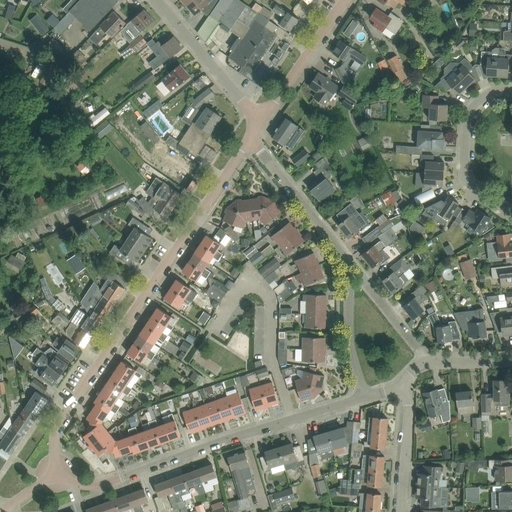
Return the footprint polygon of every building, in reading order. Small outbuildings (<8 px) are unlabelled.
[(79,0),(73,7),(70,11),(90,31),(112,8),(119,0),(118,0),(79,0)] [(203,8),(208,14),(218,0),(193,0),(187,6),(189,7),(188,8),(192,14),(193,13),(195,15),(203,8)] [(241,0),(220,0),(210,15),(222,24),(242,38),(241,39),(229,56),(243,66),(242,67),(251,73),(277,35),(265,26),(270,19),(259,12),(259,13),(252,8),(246,4),(247,4),(241,0)] [(429,7),(425,3),(423,0),(419,0),(416,2),(420,7),(424,12),(426,15),(432,10),(429,7)] [(259,12),(262,9),(263,7),(256,2),(252,8),(259,13),(259,12)] [(299,19),(291,13),(277,4),(273,10),(283,16),(279,22),(283,25),(291,31),(299,19)] [(382,32),(385,27),(396,34),(403,24),(399,18),(391,12),(388,16),(376,8),(375,10),(374,9),(370,14),(372,15),(370,17),(376,21),(374,25),(374,27),(382,32)] [(39,41),(51,30),(36,10),(23,20),(39,41)] [(144,10),(136,16),(127,24),(128,25),(126,27),(135,38),(143,32),(142,30),(153,20),(144,10)] [(112,37),(123,25),(126,22),(114,11),(94,33),(101,40),(108,33),(112,37)] [(54,27),(60,21),(53,14),(47,20),(54,27)] [(353,19),(350,24),(355,28),(359,23),(353,19)] [(431,36),(422,21),(415,25),(424,40),(431,36)] [(511,29),(510,29),(504,31),(503,40),(511,40),(511,29)] [(129,46),(135,52),(147,42),(142,35),(129,46)] [(174,37),(166,43),(162,46),(162,47),(157,51),(160,54),(150,62),(155,69),(182,48),(174,37)] [(455,43),(460,48),(466,42),(461,37),(455,43)] [(53,38),(47,45),(58,55),(65,47),(53,38)] [(366,58),(349,46),(341,40),(333,52),(341,58),(346,61),(349,55),(362,64),(366,58)] [(438,44),(436,45),(430,49),(434,56),(442,51),(438,44)] [(486,75),(497,76),(498,58),(499,47),(496,47),(492,50),(492,52),(482,51),(482,55),(481,65),(487,65),(486,75)] [(509,66),(511,66),(511,54),(506,54),(506,51),(504,48),(499,47),(498,58),(497,76),(508,77),(509,66)] [(71,56),(76,61),(83,54),(78,49),(71,56)] [(403,67),(397,55),(387,60),(394,72),(395,72),(400,82),(407,78),(402,68),(403,67)] [(464,58),(459,63),(458,62),(451,62),(448,65),(455,73),(468,86),(476,78),(469,71),(473,67),(466,59),(464,58)] [(378,62),(382,70),(389,66),(385,59),(378,62)] [(181,64),(173,70),(170,72),(171,73),(162,80),(172,91),(190,75),(181,64)] [(343,65),(336,69),(343,83),(350,79),(343,65)] [(459,94),(468,86),(455,73),(448,65),(444,68),(445,73),(445,74),(441,78),(442,79),(434,86),(439,89),(443,85),(448,90),(452,86),(459,94)] [(124,74),(130,82),(138,77),(132,69),(124,74)] [(156,77),(151,70),(140,79),(145,85),(156,77)] [(319,73),(309,86),(318,92),(314,98),(324,105),(328,99),(329,100),(338,86),(319,73)] [(195,81),(199,86),(204,82),(200,77),(195,81)] [(345,84),(338,94),(338,95),(340,92),(355,103),(353,105),(354,105),(361,95),(345,84)] [(31,97),(31,96),(35,90),(30,88),(26,95),(30,97),(31,97)] [(192,102),(197,108),(190,119),(194,122),(210,133),(221,116),(208,107),(207,107),(203,104),(214,94),(209,88),(202,94),(194,101),(192,102)] [(401,92),(401,91),(395,94),(398,100),(404,97),(403,96),(401,92)] [(429,119),(437,119),(447,120),(448,104),(438,103),(439,95),(423,94),(422,107),(430,107),(429,119)] [(159,99),(143,112),(147,118),(164,106),(159,99)] [(74,107),(67,114),(87,135),(95,128),(91,123),(90,125),(74,107)] [(285,117),(272,136),(285,145),(298,125),(285,117)] [(161,139),(147,121),(140,126),(154,144),(161,139)] [(181,142),(175,138),(170,135),(166,141),(171,145),(179,150),(187,156),(190,151),(196,155),(211,133),(210,133),(194,122),(181,142)] [(432,149),(433,149),(443,150),(444,139),(446,139),(446,132),(436,131),(437,125),(430,125),(422,124),(421,130),(418,130),(417,146),(426,147),(432,147),(432,149)] [(95,143),(104,135),(97,127),(88,136),(95,143)] [(412,154),(413,154),(413,146),(397,145),(396,153),(412,154)] [(311,156),(305,149),(292,159),(298,167),(311,156)] [(93,151),(77,166),(85,175),(102,160),(93,151)] [(322,156),(319,152),(313,157),(316,161),(322,156)] [(424,155),(422,154),(421,154),(420,165),(425,166),(425,173),(444,174),(445,162),(434,161),(434,155),(424,155)] [(332,168),(327,163),(328,162),(323,157),(315,164),(318,168),(314,172),(318,178),(308,186),(320,201),(328,195),(326,192),(333,187),(327,179),(331,176),(328,171),(332,168)] [(425,184),(425,188),(432,189),(432,185),(443,185),(444,174),(425,173),(425,184)] [(152,184),(149,188),(175,205),(182,194),(174,189),(170,186),(156,177),(152,184)] [(149,188),(146,193),(152,197),(149,202),(144,197),(140,200),(137,198),(136,199),(140,204),(150,216),(155,208),(167,217),(175,205),(149,188)] [(396,200),(392,192),(391,190),(381,196),(386,206),(397,201),(396,200)] [(397,190),(392,192),(396,200),(401,198),(397,190)] [(46,193),(36,198),(41,206),(51,201),(46,193)] [(357,195),(351,201),(357,208),(363,202),(357,195)] [(439,201),(436,196),(424,201),(427,207),(437,214),(434,219),(444,225),(453,211),(459,203),(448,196),(443,205),(439,203),(439,201)] [(263,197),(250,199),(253,220),(260,218),(268,199),(263,197)] [(136,211),(143,215),(146,211),(139,207),(140,205),(130,198),(126,204),(136,210),(136,211)] [(402,198),(398,203),(406,210),(410,206),(402,198)] [(246,221),(253,220),(250,199),(237,201),(233,205),(246,221)] [(265,224),(274,218),(281,212),(273,201),(268,199),(260,218),(265,224)] [(224,220),(235,225),(234,230),(241,232),(246,221),(233,205),(228,208),(224,220)] [(367,221),(370,219),(360,206),(357,208),(367,221)] [(103,218),(104,218),(109,215),(110,215),(107,209),(100,211),(103,218)] [(477,214),(469,209),(468,212),(464,218),(463,220),(467,223),(470,225),(471,225),(483,233),(495,226),(490,219),(491,218),(479,210),(477,214)] [(348,217),(343,211),(338,215),(343,221),(339,224),(349,237),(359,230),(349,216),(348,217)] [(90,217),(94,225),(102,221),(98,213),(90,217)] [(134,228),(128,238),(145,250),(153,238),(139,229),(143,223),(134,217),(129,224),(134,228)] [(389,218),(388,219),(380,225),(381,225),(385,231),(392,227),(394,225),(390,219),(389,218)] [(426,228),(415,220),(410,227),(413,234),(425,230),(426,228)] [(282,228),(272,235),(271,237),(273,240),(275,239),(280,245),(297,231),(290,222),(282,228)] [(80,235),(78,232),(75,225),(74,224),(64,230),(69,240),(80,235)] [(385,231),(381,225),(364,238),(368,244),(378,236),(385,231)] [(390,257),(383,249),(399,237),(395,232),(392,227),(385,231),(378,236),(381,241),(374,246),(374,245),(363,254),(373,267),(380,261),(382,263),(382,264),(390,258),(390,257)] [(221,228),(220,229),(216,235),(220,238),(222,240),(227,233),(221,228)] [(305,241),(297,231),(280,245),(284,251),(283,252),(286,256),(297,247),(305,241)] [(506,257),(507,256),(511,255),(511,241),(510,242),(510,241),(510,233),(500,235),(497,235),(498,241),(499,248),(492,248),(490,251),(491,258),(493,260),(501,259),(503,257),(506,257)] [(17,234),(11,237),(16,247),(22,244),(17,234)] [(221,244),(219,243),(213,239),(207,235),(201,244),(221,257),(223,254),(217,250),(221,244)] [(124,252),(128,255),(137,262),(145,250),(128,238),(121,248),(115,244),(110,252),(120,258),(124,252)] [(201,244),(195,253),(209,262),(213,256),(219,260),(221,257),(201,244)] [(245,253),(250,259),(254,265),(275,249),(271,244),(261,252),(260,251),(254,245),(245,253)] [(314,252),(296,260),(294,260),(296,264),(298,263),(302,272),(319,265),(314,252)] [(25,260),(12,253),(8,260),(21,268),(25,260)] [(195,253),(189,262),(209,275),(211,271),(206,267),(209,262),(195,253)] [(77,254),(67,260),(76,274),(86,268),(77,254)] [(104,254),(99,258),(104,265),(109,261),(104,254)] [(383,280),(393,293),(404,284),(404,283),(409,279),(404,273),(410,268),(402,258),(390,267),(394,272),(383,280)] [(471,258),(468,259),(460,262),(467,279),(477,275),(471,258)] [(270,261),(259,270),(261,274),(265,278),(276,269),(270,261)] [(207,278),(209,275),(189,262),(183,271),(191,276),(197,280),(202,284),(207,278)] [(324,277),(319,265),(302,272),(302,273),(296,275),(299,284),(304,282),(305,286),(324,277)] [(502,286),(510,285),(511,284),(511,265),(491,267),(493,278),(501,278),(502,286)] [(235,268),(231,274),(236,277),(240,271),(235,268)] [(265,278),(269,284),(275,280),(279,276),(275,271),(265,278)] [(104,295),(103,296),(115,303),(125,288),(116,283),(108,277),(102,286),(100,289),(104,295)] [(283,282),(279,285),(274,289),(278,294),(280,302),(286,300),(284,298),(291,293),(298,287),(292,280),(289,282),(286,278),(283,281),(283,282)] [(177,279),(172,288),(191,301),(193,298),(187,294),(191,288),(186,284),(177,279)] [(229,279),(225,285),(230,289),(234,283),(229,279)] [(269,284),(274,289),(279,285),(275,280),(269,284)] [(434,280),(426,284),(430,292),(438,288),(434,280)] [(215,281),(211,287),(207,293),(220,302),(229,290),(215,281)] [(414,297),(411,300),(404,306),(413,318),(424,310),(420,304),(426,299),(423,295),(428,291),(423,284),(413,292),(416,296),(414,298),(414,297)] [(91,294),(94,296),(88,304),(84,307),(87,312),(91,314),(90,316),(93,318),(101,323),(102,322),(115,303),(103,296),(104,295),(100,289),(97,285),(91,294)] [(52,295),(49,288),(43,291),(46,298),(52,295)] [(191,301),(172,288),(166,297),(174,303),(179,306),(183,300),(189,304),(191,301)] [(326,295),(307,294),(304,294),(303,300),(307,300),(307,311),(326,311),(326,295)] [(58,297),(53,303),(69,318),(74,312),(58,297)] [(12,310),(15,311),(18,310),(20,306),(18,303),(16,302),(13,303),(11,307),(12,310)] [(28,310),(34,316),(40,310),(34,305),(28,310)] [(172,317),(167,313),(158,307),(152,316),(166,326),(172,330),(174,326),(169,322),(172,317)] [(503,334),(505,334),(511,333),(511,307),(499,308),(500,311),(490,313),(496,330),(497,330),(503,329),(503,331),(503,334)] [(25,308),(6,317),(7,321),(16,317),(20,325),(31,320),(25,308)] [(487,336),(486,331),(485,320),(484,320),(483,308),(477,309),(478,321),(470,322),(469,317),(467,314),(464,314),(455,315),(463,330),(467,330),(468,337),(474,336),(474,338),(487,336)] [(68,319),(60,311),(51,321),(61,330),(65,326),(65,327),(70,321),(68,319)] [(198,320),(205,323),(210,314),(204,311),(198,320)] [(307,311),(307,323),(304,323),(304,327),(326,328),(326,311),(307,311)] [(443,325),(436,311),(428,315),(434,326),(435,335),(437,334),(438,342),(452,340),(451,330),(450,324),(443,325)] [(80,320),(76,324),(74,322),(76,325),(93,336),(101,323),(93,318),(90,316),(89,315),(84,323),(80,320)] [(152,316),(146,325),(166,338),(168,335),(162,331),(166,326),(152,316)] [(76,325),(74,322),(72,321),(66,329),(67,334),(75,339),(74,340),(77,342),(85,347),(93,336),(76,325)] [(164,341),(166,338),(146,325),(140,334),(154,344),(158,337),(164,341)] [(185,339),(192,344),(196,338),(189,333),(185,339)] [(134,343),(154,356),(157,352),(151,348),(154,344),(140,334),(134,343)] [(80,349),(71,343),(67,339),(64,343),(57,337),(53,343),(60,348),(59,350),(63,354),(72,360),(80,349)] [(303,337),(303,349),(325,349),(325,337),(303,337)] [(17,356),(23,345),(14,340),(8,351),(17,356)] [(180,347),(187,352),(191,345),(185,340),(180,347)] [(146,356),(150,358),(144,368),(157,377),(159,374),(153,370),(159,360),(154,356),(134,343),(128,352),(142,362),(146,356)] [(43,352),(39,357),(61,374),(69,363),(61,357),(57,354),(58,353),(51,347),(44,352),(43,352)] [(325,361),(325,349),(303,349),(303,361),(325,361)] [(41,376),(45,379),(53,385),(61,374),(39,357),(35,363),(39,366),(36,371),(41,375),(41,376)] [(137,370),(131,366),(123,361),(116,370),(130,379),(134,373),(140,377),(142,374),(136,370),(137,370)] [(284,376),(295,373),(293,366),(282,369),(284,376)] [(267,367),(257,371),(259,377),(269,374),(267,367)] [(111,379),(130,392),(135,395),(137,392),(127,385),(130,379),(116,370),(111,379)] [(205,377),(195,370),(189,379),(200,385),(205,377)] [(303,378),(318,392),(322,388),(325,375),(304,371),(303,378)] [(240,376),(244,386),(250,385),(247,374),(240,376)] [(31,382),(43,392),(47,388),(32,376),(29,379),(30,381),(31,382)] [(318,392),(303,378),(295,380),(301,400),(314,396),(318,392)] [(128,395),(130,392),(111,379),(105,387),(119,397),(122,391),(128,395)] [(158,379),(155,383),(162,388),(165,384),(158,379)] [(482,393),(482,411),(482,415),(496,414),(495,406),(510,405),(509,379),(494,380),(494,395),(490,395),(490,393),(482,393)] [(261,386),(267,406),(279,402),(273,382),(261,386)] [(256,409),(267,406),(261,386),(250,389),(253,400),(256,409)] [(99,396),(118,409),(124,413),(127,410),(121,406),(124,401),(118,397),(119,397),(105,387),(99,396)] [(431,416),(441,413),(443,422),(451,420),(450,411),(450,400),(441,402),(437,389),(424,393),(431,416)] [(474,412),(473,400),(472,390),(456,392),(457,402),(459,414),(474,412)] [(37,391),(25,409),(37,417),(49,399),(37,391)] [(239,392),(228,396),(235,416),(246,412),(239,392)] [(111,420),(116,412),(116,413),(118,409),(99,396),(93,405),(107,414),(105,416),(111,420)] [(224,420),(235,416),(228,396),(217,400),(224,420)] [(213,424),(224,420),(217,400),(205,404),(213,424)] [(202,428),(213,424),(205,404),(194,408),(202,428)] [(87,427),(90,431),(103,423),(103,420),(105,416),(107,414),(93,405),(91,407),(93,409),(87,418),(91,421),(91,424),(87,427)] [(161,443),(171,439),(165,423),(159,426),(152,405),(148,407),(149,411),(161,443)] [(183,412),(187,423),(190,432),(202,428),(194,408),(183,412)] [(25,435),(37,417),(25,409),(12,426),(25,435)] [(161,443),(149,411),(148,411),(146,412),(151,428),(145,430),(151,446),(161,443)] [(171,421),(165,423),(171,439),(181,435),(178,426),(175,420),(173,413),(169,414),(171,421)] [(135,415),(130,417),(129,418),(132,427),(139,425),(135,415)] [(370,416),(368,431),(372,432),(373,432),(387,433),(388,418),(370,416)] [(482,429),(481,416),(472,417),(473,429),(482,429)] [(329,432),(334,448),(344,445),(348,443),(352,442),(353,432),(354,421),(347,421),(347,432),(344,432),(343,427),(329,432)] [(421,425),(422,431),(426,430),(433,428),(431,421),(424,423),(424,424),(421,425)] [(109,431),(103,423),(90,431),(84,435),(87,438),(84,440),(90,446),(109,431)] [(141,450),(151,446),(145,430),(143,424),(142,424),(144,431),(139,433),(136,426),(133,427),(141,450)] [(12,426),(10,429),(5,426),(0,432),(0,437),(3,439),(0,443),(0,445),(12,453),(25,435),(12,426)] [(131,453),(141,450),(133,427),(129,429),(132,436),(125,438),(131,453)] [(99,454),(105,450),(115,439),(109,431),(90,446),(95,453),(97,452),(99,454)] [(334,448),(329,432),(314,436),(321,459),(335,455),(335,452),(334,448)] [(373,432),(372,432),(371,442),(365,441),(365,446),(375,447),(385,448),(387,433),(373,432)] [(115,439),(105,450),(108,453),(112,451),(115,452),(116,456),(127,452),(128,455),(131,453),(125,438),(118,440),(115,439)] [(279,447),(284,463),(286,469),(299,465),(298,462),(305,459),(303,454),(300,445),(293,447),(292,443),(279,447)] [(260,457),(263,466),(265,472),(272,469),(271,467),(284,463),(279,447),(266,451),(267,455),(260,457)] [(361,450),(351,449),(351,456),(361,457),(361,450)] [(228,455),(240,498),(237,499),(240,510),(252,507),(249,496),(244,478),(253,476),(245,450),(228,455)] [(320,464),(316,452),(309,454),(310,466),(320,464)] [(364,455),(363,459),(363,469),(383,471),(385,456),(371,455),(364,455)] [(489,459),(489,469),(495,468),(495,479),(511,479),(511,464),(509,465),(509,459),(489,459)] [(467,469),(476,471),(478,463),(469,461),(468,466),(467,469)] [(213,464),(198,469),(202,481),(206,492),(215,489),(213,484),(219,482),(217,476),(213,464)] [(417,485),(439,486),(439,479),(443,479),(444,467),(424,465),(424,473),(418,473),(417,485)] [(188,486),(194,484),(196,490),(198,490),(200,495),(206,492),(202,481),(198,469),(184,474),(188,486)] [(383,471),(363,469),(361,484),(382,486),(383,471)] [(184,474),(170,480),(174,491),(180,508),(186,505),(182,495),(190,492),(188,486),(184,474)] [(319,480),(322,491),(327,490),(323,479),(319,480)] [(174,510),(180,508),(174,491),(170,480),(155,485),(160,496),(161,496),(168,493),(174,510)] [(422,497),(421,505),(441,507),(442,486),(439,486),(417,485),(416,497),(422,497)] [(277,504),(295,498),(292,487),(273,493),(277,504)] [(359,495),(359,488),(348,487),(348,494),(359,495)] [(130,494),(136,511),(143,511),(140,502),(148,500),(144,489),(130,494)] [(510,504),(511,503),(511,490),(499,491),(500,508),(510,508),(510,504)] [(362,492),(361,498),(360,507),(380,509),(381,494),(369,493),(362,492)] [(136,511),(130,494),(116,499),(120,511),(136,511)] [(120,511),(116,499),(101,504),(104,511),(120,511)]
